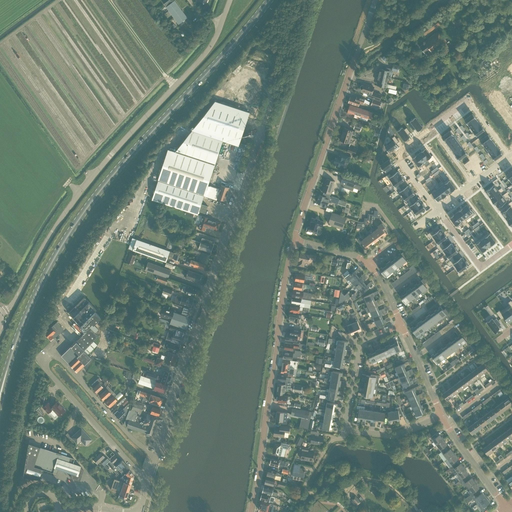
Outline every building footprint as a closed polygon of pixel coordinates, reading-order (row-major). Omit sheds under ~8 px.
[(171,0),(169,0),(164,4),(166,7),(179,24),(187,18),(174,1),(173,2),(171,0)] [(480,1),(468,9),(471,14),(484,5),(480,1)] [(439,16),(420,31),(425,37),(444,23),(439,16)] [(443,46),(446,48),(451,45),(449,42),(447,43),(441,35),(440,35),(438,32),(424,42),(425,43),(420,46),(426,54),(426,53),(428,57),(443,46)] [(501,51),(498,54),(502,59),(504,57),(508,62),(510,61),(510,62),(511,60),(511,56),(507,50),(502,54),(501,51)] [(488,57),(474,68),(482,78),(496,67),(488,57)] [(379,73),(379,75),(391,78),(392,71),(398,72),(399,66),(393,64),(392,68),(385,67),(384,70),(380,69),(380,70),(378,70),(378,73),(379,73)] [(392,78),(391,78),(379,75),(378,77),(377,78),(376,80),(377,81),(376,86),(388,88),(389,84),(387,84),(388,79),(389,79),(389,80),(391,80),(392,78)] [(372,92),(374,88),(364,84),(364,85),(362,85),(361,86),(361,87),(360,88),(361,89),(362,90),(362,92),(369,94),(368,97),(373,99),(380,101),(382,95),(372,92)] [(504,90),(496,96),(499,101),(507,95),(504,90)] [(507,95),(499,101),(502,104),(510,98),(507,95)] [(356,97),(355,99),(350,98),(349,103),(358,106),(360,103),(363,104),(365,99),(356,97)] [(511,101),(510,98),(502,104),(504,108),(511,102),(511,101)] [(381,101),(380,101),(373,99),(371,105),(379,108),(381,101)] [(371,119),(373,113),(369,112),(350,105),(348,112),(348,113),(350,114),(351,112),(355,114),(354,117),(360,119),(361,116),(367,118),(371,119)] [(473,113),(464,120),(468,124),(476,118),(473,113)] [(410,121),(408,123),(413,130),(416,128),(418,131),(423,127),(415,117),(410,121)] [(476,118),(468,124),(470,128),(478,122),(476,118)] [(478,122),(470,128),(473,131),(481,125),(478,122)] [(356,123),(354,129),(360,131),(362,125),(356,123)] [(481,125),(473,131),(476,136),(485,130),(481,125)] [(351,133),(353,134),(354,131),(343,127),(341,134),(350,137),(351,133)] [(402,127),(397,130),(404,141),(410,137),(408,134),(410,132),(407,127),(404,129),(402,127)] [(450,130),(442,137),(445,141),(453,135),(450,130)] [(221,142),(195,133),(188,156),(168,149),(159,179),(152,200),(198,215),(198,213),(199,213),(200,212),(199,211),(199,210),(201,204),(204,196),(217,200),(217,198),(225,200),(229,188),(230,188),(221,185),(220,189),(207,185),(214,164),(222,141),(222,140),(221,142)] [(349,140),(350,137),(341,134),(339,140),(350,143),(351,140),(349,140)] [(488,134),(480,140),(483,145),(491,139),(488,134)] [(453,135),(445,141),(448,144),(456,138),(453,135),(454,135),(453,135)] [(388,144),(385,147),(389,152),(392,150),(393,150),(395,148),(398,146),(396,143),(399,141),(395,136),(392,138),(393,140),(391,142),(390,141),(387,144),(388,144)] [(456,138),(448,144),(451,148),(459,142),(456,138)] [(491,139),(483,145),(486,148),(494,142),(491,139),(492,139),(491,139)] [(459,142),(451,148),(453,152),(461,146),(459,142)] [(494,142),(486,148),(489,152),(497,146),(494,142)] [(461,146),(453,152),(456,155),(464,149),(461,146)] [(497,146),(489,152),(491,155),(491,156),(500,149),(499,149),(497,146)] [(425,148),(421,151),(427,160),(432,156),(425,148)] [(464,149),(456,155),(459,160),(468,154),(464,149)] [(500,149),(491,156),(495,160),(503,154),(500,149)] [(417,154),(424,164),(423,163),(427,160),(421,151),(421,152),(417,155),(417,154)] [(331,162),(332,164),(335,165),(335,166),(336,165),(342,168),(345,161),(348,163),(351,155),(340,152),(338,156),(337,158),(335,158),(334,160),(333,160),(331,161),(331,162)] [(417,154),(412,158),(419,168),(424,164),(417,154)] [(389,159),(380,165),(384,170),(386,169),(388,172),(393,168),(391,166),(393,164),(389,159)] [(390,173),(385,176),(387,179),(390,183),(401,175),(400,175),(400,174),(398,171),(398,172),(397,171),(392,175),(390,173)] [(360,190),(363,181),(344,175),(341,183),(343,184),(342,187),(355,191),(356,189),(360,190)] [(401,175),(390,183),(394,187),(393,188),(395,190),(400,187),(398,184),(404,180),(401,175)] [(448,178),(443,182),(451,191),(455,188),(448,178)] [(323,194),(322,196),(324,197),(325,195),(330,197),(331,194),(335,181),(327,179),(323,191),(324,191),(323,194)] [(444,183),(440,186),(447,195),(447,194),(450,191),(451,192),(451,191),(443,182),(444,183)] [(400,187),(395,190),(397,193),(398,193),(401,197),(411,189),(411,188),(409,185),(408,186),(408,185),(402,189),(400,187)] [(494,185),(485,191),(490,197),(498,190),(494,185)] [(435,188),(442,198),(447,195),(440,186),(436,190),(435,188)] [(435,188),(430,191),(438,201),(442,198),(435,188)] [(411,189),(401,197),(404,201),(404,202),(406,204),(411,201),(409,198),(415,194),(411,189)] [(498,190),(490,197),(492,200),(491,200),(493,203),(502,196),(498,190)] [(347,202),(330,197),(325,195),(324,197),(322,196),(320,195),(317,203),(324,205),(323,206),(328,208),(330,202),(333,204),(334,202),(346,206),(347,202)] [(502,196),(493,203),(495,205),(498,208),(507,201),(502,196)] [(406,204),(404,206),(406,208),(408,207),(411,211),(422,203),(421,203),(421,202),(419,199),(419,200),(418,199),(413,203),(411,201),(406,204)] [(422,203),(411,211),(415,215),(414,216),(416,218),(421,215),(419,212),(425,208),(425,207),(426,206),(423,203),(422,203)] [(463,207),(470,217),(475,214),(467,204),(463,207)] [(511,208),(510,206),(501,213),(506,218),(511,213),(511,208)] [(463,207),(458,210),(466,220),(470,217),(463,207)] [(454,213),(454,214),(461,223),(462,223),(460,222),(464,219),(465,220),(466,220),(458,210),(458,211),(454,214),(454,213)] [(332,213),(328,224),(343,229),(346,217),(332,213)] [(454,214),(449,217),(457,227),(461,223),(454,214)] [(202,216),(200,223),(198,228),(204,230),(205,227),(218,231),(221,223),(209,219),(210,218),(202,216)] [(310,227),(308,227),(306,232),(312,234),(312,232),(316,233),(317,228),(319,229),(320,224),(323,225),(324,222),(319,220),(319,219),(316,218),(316,219),(312,218),(310,223),(311,223),(310,227)] [(379,228),(376,230),(380,236),(383,234),(384,235),(387,234),(383,228),(386,227),(382,223),(377,226),(379,228)] [(433,230),(427,234),(429,237),(430,236),(434,240),(444,233),(444,232),(444,233),(443,232),(441,229),(440,228),(435,233),(433,230)] [(380,236),(376,230),(371,233),(377,241),(379,240),(378,238),(380,236)] [(488,232),(484,235),(491,245),(495,242),(488,232)] [(371,233),(366,237),(370,243),(373,241),(374,243),(377,241),(371,233)] [(444,233),(434,240),(437,245),(436,245),(438,248),(443,244),(441,242),(447,237),(444,233)] [(484,235),(479,238),(487,248),(491,245),(484,235)] [(361,237),(357,240),(360,244),(362,242),(367,249),(369,247),(368,245),(370,243),(366,237),(363,239),(361,237)] [(133,238),(129,248),(133,250),(166,262),(168,256),(173,257),(174,253),(170,251),(137,239),(137,240),(133,238)] [(192,246),(196,248),(194,252),(200,254),(202,250),(211,253),(214,242),(202,238),(200,242),(190,239),(189,244),(193,245),(192,246)] [(479,238),(475,242),(482,252),(487,248),(479,238)] [(443,244),(438,248),(440,251),(441,250),(444,255),(455,247),(454,247),(454,246),(452,243),(451,242),(445,247),(443,244)] [(455,247),(444,255),(447,259),(445,260),(447,263),(454,258),(452,256),(458,251),(457,251),(458,250),(456,246),(455,247)] [(400,255),(398,257),(403,264),(407,261),(403,256),(405,255),(403,251),(401,253),(401,252),(399,254),(400,255)] [(202,252),(199,261),(207,264),(210,255),(202,252)] [(136,256),(130,253),(126,263),(133,265),(136,256)] [(310,255),(300,253),(299,261),(300,261),(299,266),(304,267),(305,262),(309,263),(309,259),(316,260),(317,256),(310,255)] [(395,259),(393,260),(398,267),(400,269),(404,266),(403,264),(398,257),(397,256),(394,257),(395,259)] [(454,258),(447,263),(449,266),(452,264),(455,269),(465,261),(464,260),(462,257),(456,261),(454,258)] [(194,264),(194,266),(204,269),(205,264),(188,259),(187,262),(194,264)] [(390,260),(388,262),(394,270),(396,273),(398,271),(396,269),(398,267),(393,260),(391,262),(390,260)] [(465,261),(455,269),(458,273),(457,273),(459,276),(464,272),(462,270),(469,265),(468,265),(469,264),(466,261),(465,261)] [(145,270),(156,274),(168,278),(171,270),(148,262),(145,270)] [(387,265),(385,267),(390,273),(392,271),(394,274),(396,273),(394,270),(388,262),(386,264),(387,265)] [(385,277),(390,273),(385,267),(383,268),(382,267),(379,269),(385,277)] [(189,270),(186,278),(198,282),(201,275),(189,270)] [(347,270),(343,274),(346,276),(345,277),(348,281),(347,282),(349,284),(351,282),(357,276),(356,274),(357,273),(355,271),(351,274),(349,272),(349,273),(347,270)] [(314,273),(306,272),(305,274),(301,273),(300,275),(296,274),(295,280),(304,282),(305,279),(313,280),(314,273)] [(351,282),(349,284),(351,286),(353,287),(362,279),(360,277),(359,278),(357,276),(351,282)] [(426,282),(423,278),(419,282),(420,283),(418,284),(423,291),(427,288),(424,284),(426,282)] [(357,287),(358,289),(365,284),(363,282),(364,281),(362,279),(353,287),(354,289),(357,287)] [(423,291),(418,284),(417,283),(415,285),(416,286),(414,288),(419,294),(421,293),(423,295),(425,294),(423,291)] [(365,284),(358,289),(361,292),(359,293),(362,295),(363,294),(369,289),(368,287),(369,286),(368,284),(366,285),(365,284)] [(197,289),(184,285),(182,291),(195,296),(194,296),(195,296),(197,289)] [(419,294),(414,288),(411,289),(411,288),(408,289),(416,300),(418,299),(416,296),(419,294)] [(416,300),(408,289),(406,291),(407,292),(405,294),(410,301),(412,299),(414,302),(416,300)] [(294,290),(293,296),(310,299),(311,293),(294,290)] [(341,291),(338,301),(339,303),(343,301),(345,300),(347,299),(345,297),(344,295),(341,291)] [(364,297),(366,302),(374,298),(373,296),(374,295),(373,293),(364,297)] [(116,294),(113,302),(116,304),(117,301),(119,301),(121,296),(116,294)] [(410,301),(405,294),(403,295),(402,294),(400,296),(406,304),(408,306),(409,305),(410,305),(408,302),(410,301)] [(176,296),(174,301),(175,301),(180,303),(183,304),(191,307),(193,301),(183,297),(182,297),(177,295),(176,296)] [(90,356),(92,354),(90,351),(96,344),(93,341),(98,336),(88,326),(91,322),(93,324),(100,316),(94,311),(96,309),(84,297),(68,312),(80,324),(76,329),(80,333),(80,332),(83,335),(61,356),(77,371),(91,357),(90,356)] [(292,298),(292,303),(301,304),(300,306),(303,307),(310,308),(311,301),(292,298)] [(366,302),(368,307),(377,302),(376,300),(375,301),(374,298),(366,302)] [(368,307),(366,308),(368,313),(370,311),(378,308),(377,305),(379,305),(377,302),(368,307)] [(185,305),(182,313),(190,316),(193,308),(185,305)] [(290,306),(290,308),(290,309),(290,311),(295,312),(295,313),(299,313),(302,314),(303,311),(300,310),(300,307),(291,305),(291,306),(290,306)] [(439,309),(437,311),(444,319),(450,315),(445,309),(443,310),(440,306),(438,308),(439,309)] [(170,324),(170,323),(186,329),(190,317),(163,308),(161,315),(172,319),(171,322),(160,318),(159,321),(170,324)] [(371,312),(368,313),(370,317),(371,317),(373,316),(382,312),(381,310),(379,310),(378,308),(370,311),(371,312)] [(511,317),(505,308),(501,312),(500,310),(497,312),(501,318),(504,316),(508,322),(511,319),(511,317)] [(438,321),(439,323),(444,319),(437,311),(436,309),(434,311),(435,312),(433,314),(438,321)] [(359,321),(356,314),(355,312),(351,313),(355,322),(353,323),(356,331),(358,330),(359,331),(361,330),(358,322),(359,321)] [(383,315),(382,312),(373,316),(371,317),(371,319),(373,318),(375,321),(383,317),(382,315),(383,315)] [(300,323),(300,326),(302,326),(303,320),(301,320),(302,315),(290,313),(289,319),(292,319),(291,321),(300,323)] [(430,314),(428,316),(434,324),(435,326),(439,323),(438,321),(433,314),(431,315),(430,314)] [(426,317),(427,318),(424,320),(430,327),(431,329),(435,326),(434,324),(428,316),(426,317)] [(384,320),(383,317),(375,321),(377,326),(386,322),(385,319),(384,320)] [(501,324),(496,318),(494,320),(492,318),(487,322),(495,333),(498,330),(498,329),(499,328),(498,326),(501,324)] [(422,320),(419,322),(425,330),(430,327),(424,320),(422,322),(422,320)] [(54,336),(55,337),(64,329),(57,322),(51,327),(44,333),(50,340),(54,336)] [(88,326),(95,333),(98,329),(93,324),(91,322),(88,326)] [(425,330),(419,322),(417,324),(418,325),(416,326),(421,333),(422,334),(423,334),(425,333),(426,332),(426,331),(425,330)] [(354,332),(356,331),(353,323),(344,327),(347,333),(350,332),(352,334),(354,333),(354,332)] [(169,328),(165,341),(180,346),(181,343),(186,330),(170,325),(169,328),(170,328),(169,328)] [(417,336),(421,333),(416,326),(414,328),(413,327),(411,328),(417,336)] [(287,332),(286,339),(297,341),(298,336),(300,336),(301,330),(294,329),(290,329),(290,332),(287,332)] [(459,336),(457,338),(462,345),(467,342),(461,333),(458,335),(459,336)] [(336,336),(335,345),(337,345),(346,347),(346,344),(347,344),(348,342),(342,341),(342,337),(336,336)] [(114,337),(112,343),(119,345),(121,339),(114,337)] [(455,340),(453,341),(458,348),(462,345),(457,338),(456,337),(454,338),(455,340)] [(395,344),(393,345),(396,352),(399,351),(399,352),(404,350),(402,347),(400,348),(397,341),(394,342),(395,344)] [(453,341),(451,343),(450,341),(448,343),(454,351),(455,353),(455,352),(456,353),(458,352),(456,349),(458,348),(453,341)] [(179,350),(180,349),(180,348),(179,347),(180,347),(169,343),(167,349),(177,352),(178,350),(179,350)] [(447,346),(445,347),(450,354),(451,356),(454,355),(453,354),(455,353),(454,351),(448,343),(446,344),(447,346)] [(390,344),(387,345),(391,354),(396,352),(393,345),(390,346),(390,344)] [(385,346),(386,348),(383,349),(387,357),(391,354),(387,345),(385,346)] [(445,357),(450,354),(445,347),(442,349),(442,348),(440,349),(445,357)] [(380,348),(378,350),(382,359),(383,361),(385,359),(384,358),(387,357),(383,349),(381,350),(380,348)] [(438,352),(436,353),(441,360),(445,357),(440,349),(437,351),(438,352)] [(377,361),(382,359),(378,350),(375,351),(376,352),(374,353),(377,361)] [(283,355),(283,357),(283,358),(292,360),(293,357),(297,357),(297,356),(301,357),(301,355),(301,353),(301,352),(296,351),(295,354),(284,352),(284,354),(283,355)] [(143,359),(143,360),(155,365),(161,367),(162,364),(165,365),(166,363),(174,365),(178,355),(169,352),(168,357),(165,356),(162,355),(161,359),(158,358),(156,361),(144,357),(143,359)] [(369,354),(368,354),(369,356),(370,358),(369,359),(368,360),(369,363),(371,363),(372,363),(377,361),(374,353),(371,354),(371,353),(369,354)] [(439,362),(441,360),(436,353),(434,355),(433,354),(431,356),(432,357),(430,359),(435,365),(437,364),(438,366),(440,364),(439,362)] [(444,360),(448,366),(453,363),(449,357),(444,360)] [(283,361),(282,366),(297,369),(298,361),(290,360),(290,362),(283,361)] [(342,365),(343,363),(334,361),(332,361),(331,365),(325,364),(325,366),(340,369),(340,367),(343,368),(344,365),(342,365)] [(395,367),(397,372),(405,369),(404,367),(405,366),(404,363),(395,367)] [(483,364),(478,367),(482,374),(487,370),(483,364)] [(296,376),(297,369),(282,366),(281,372),(289,373),(288,375),(296,376)] [(478,367),(473,371),(477,378),(481,375),(482,377),(484,375),(483,374),(482,374),(478,367)] [(326,368),(326,370),(329,371),(328,376),(340,378),(340,375),(342,376),(342,373),(333,371),(333,369),(326,368)] [(397,378),(409,373),(408,371),(406,371),(405,369),(397,372),(395,373),(397,378)] [(158,375),(156,380),(168,383),(172,373),(164,370),(162,377),(158,375)] [(472,381),(477,378),(473,371),(468,375),(472,381)] [(158,375),(147,372),(146,376),(156,380),(158,375)] [(168,385),(156,381),(156,380),(146,376),(146,377),(139,375),(133,373),(132,378),(139,380),(138,383),(150,388),(151,387),(153,388),(153,389),(165,393),(168,385)] [(397,378),(399,383),(400,383),(401,382),(409,379),(408,376),(410,376),(409,373),(397,378)] [(366,378),(368,378),(367,381),(378,383),(380,375),(371,374),(371,376),(367,375),(366,378)] [(462,379),(467,385),(472,381),(468,375),(462,379)] [(101,384),(102,383),(101,381),(98,378),(91,385),(94,387),(93,388),(97,393),(103,387),(101,384)] [(410,381),(409,379),(401,382),(404,387),(407,386),(413,383),(412,380),(410,381)] [(462,389),(467,385),(462,379),(457,383),(462,389)] [(277,384),(276,394),(284,395),(285,389),(291,389),(291,383),(289,382),(285,382),(285,385),(277,384)] [(462,389),(457,383),(452,386),(457,393),(460,390),(462,393),(464,391),(462,389)] [(107,385),(104,391),(99,395),(103,400),(108,396),(109,398),(111,397),(113,392),(113,391),(107,385)] [(452,386),(447,390),(452,396),(457,393),(452,386)] [(406,392),(408,397),(416,393),(415,391),(416,390),(415,388),(409,390),(406,392)] [(160,404),(162,398),(150,394),(151,394),(140,391),(138,390),(136,394),(138,395),(143,396),(142,402),(147,404),(148,403),(159,407),(160,404)] [(447,390),(442,394),(447,400),(450,398),(452,400),(454,399),(452,396),(447,390)] [(373,396),(373,393),(365,391),(365,394),(363,393),(363,396),(371,397),(370,400),(374,400),(375,396),(373,396)] [(116,395),(113,392),(111,397),(109,398),(110,398),(105,402),(109,407),(118,399),(115,396),(116,395)] [(320,394),(320,397),(322,398),(326,398),(336,400),(336,399),(338,399),(338,396),(337,396),(337,394),(329,392),(328,395),(326,394),(326,395),(320,394)] [(407,403),(410,402),(419,397),(418,395),(417,396),(416,393),(408,397),(409,399),(406,400),(407,403)] [(118,405),(126,398),(123,395),(118,398),(119,399),(116,403),(118,405)] [(277,396),(277,400),(278,400),(278,402),(287,403),(289,403),(288,407),(293,408),(300,409),(301,404),(295,403),(294,405),(291,404),(291,403),(290,401),(290,396),(288,396),(279,395),(279,397),(277,396)] [(410,402),(412,406),(420,403),(419,401),(420,400),(419,397),(410,402)] [(127,398),(121,403),(124,406),(130,401),(127,398)] [(508,408),(511,404),(511,402),(508,398),(503,401),(508,408)] [(336,406),(337,404),(328,402),(328,400),(322,399),(321,401),(325,402),(324,404),(327,404),(326,407),(334,409),(335,406),(336,406)] [(131,410),(131,411),(137,413),(140,414),(142,410),(157,415),(160,408),(147,404),(146,405),(144,404),(140,402),(135,400),(131,410)] [(48,403),(42,408),(48,413),(49,412),(55,419),(58,416),(63,411),(64,411),(65,411),(65,409),(64,409),(57,401),(51,406),(48,403)] [(503,411),(508,408),(503,401),(498,405),(503,411)] [(386,406),(385,411),(385,412),(388,412),(389,422),(392,421),(392,420),(395,419),(393,411),(390,412),(390,409),(389,409),(390,403),(387,402),(386,404),(386,406)] [(414,411),(422,408),(423,407),(422,405),(421,405),(420,403),(412,406),(413,409),(411,410),(412,412),(414,411)] [(117,410),(114,414),(120,420),(127,413),(126,413),(128,411),(127,411),(129,407),(127,405),(122,409),(119,413),(117,410)] [(498,405),(493,409),(498,415),(503,411),(498,405)] [(363,418),(364,407),(357,406),(357,409),(356,415),(358,415),(358,419),(360,419),(360,418),(363,418)] [(404,416),(400,406),(395,409),(396,411),(393,411),(395,419),(397,419),(397,421),(400,420),(400,418),(404,416)] [(41,416),(44,413),(39,407),(36,410),(41,416)] [(293,408),(291,415),(302,417),(308,418),(310,411),(300,409),(293,408)] [(416,418),(422,415),(421,414),(426,412),(424,409),(423,410),(422,408),(414,411),(416,416),(415,416),(416,418)] [(127,416),(124,424),(126,427),(146,433),(151,435),(157,418),(146,414),(145,418),(145,419),(144,418),(137,415),(137,413),(131,411),(131,410),(129,409),(127,416)] [(493,409),(488,413),(493,419),(498,415),(493,409)] [(277,411),(276,421),(282,421),(281,423),(287,424),(288,413),(277,411)] [(488,423),(493,419),(488,413),(483,417),(488,423)] [(483,417),(478,420),(482,427),(488,423),(483,417)] [(477,430),(482,427),(478,420),(473,424),(477,430)] [(317,426),(316,429),(321,429),(321,430),(327,431),(327,429),(332,430),(333,427),(331,427),(332,425),(323,423),(324,423),(320,422),(320,427),(317,426)] [(472,434),(477,430),(473,424),(468,428),(472,434)] [(275,428),(274,436),(284,437),(288,437),(289,433),(290,433),(290,427),(283,426),(280,425),(280,429),(275,428)] [(77,443),(81,440),(85,445),(91,440),(81,428),(71,437),(77,443)] [(508,440),(511,436),(511,434),(508,429),(503,433),(508,440)] [(323,446),(324,437),(316,436),(317,432),(311,431),(310,436),(312,437),(311,443),(323,446)] [(434,441),(436,444),(443,439),(439,434),(438,436),(436,433),(430,437),(434,442),(434,441)] [(498,437),(503,443),(508,440),(503,433),(498,437)] [(503,443),(498,437),(493,441),(498,447),(501,445),(502,447),(504,445),(503,443)] [(438,447),(441,451),(447,447),(445,445),(447,444),(443,439),(436,444),(438,446),(438,447)] [(493,451),(498,447),(493,441),(488,445),(493,451)] [(281,442),(281,443),(280,445),(275,444),(272,454),(281,456),(283,448),(288,449),(289,444),(281,442)] [(73,458),(28,443),(23,477),(40,480),(43,469),(53,472),(54,468),(72,473),(70,477),(80,480),(83,469),(80,466),(73,463),(74,459),(73,458)] [(488,455),(493,451),(488,445),(483,448),(488,455)] [(444,456),(445,455),(447,458),(454,453),(450,449),(449,450),(447,447),(441,451),(444,456)] [(303,452),(301,459),(313,461),(314,453),(308,452),(309,449),(303,448),(302,452),(303,452)] [(100,453),(93,460),(96,463),(104,456),(100,453)] [(444,460),(450,468),(458,462),(456,460),(458,459),(454,453),(447,458),(444,460)] [(107,458),(101,463),(104,466),(107,464),(112,469),(118,476),(120,478),(122,480),(122,481),(114,479),(111,489),(120,492),(119,495),(126,497),(133,474),(134,474),(129,469),(130,468),(122,460),(114,467),(113,466),(114,465),(110,461),(107,458)] [(453,473),(455,475),(465,468),(461,463),(459,464),(458,462),(450,468),(453,473)] [(294,467),(293,475),(304,477),(305,470),(300,468),(300,465),(295,464),(295,467),(294,467)] [(469,473),(465,468),(455,475),(457,478),(457,477),(460,480),(455,484),(456,485),(461,482),(468,476),(467,474),(469,473)] [(281,476),(282,473),(268,470),(267,476),(275,478),(275,475),(278,475),(281,476)] [(467,484),(469,487),(476,482),(472,477),(470,479),(468,476),(461,482),(464,486),(467,484)] [(279,480),(279,481),(275,480),(266,477),(265,484),(273,486),(274,484),(285,487),(286,482),(285,482),(279,480)] [(296,489),(299,486),(294,480),(291,483),(296,489)] [(478,489),(479,487),(476,482),(469,487),(471,489),(468,492),(472,496),(479,491),(478,489)] [(264,486),(262,492),(275,496),(277,496),(278,493),(272,491),(273,488),(264,486)] [(481,493),(479,491),(472,496),(475,501),(478,499),(480,501),(486,497),(483,492),(481,493)] [(355,496),(352,499),(357,505),(360,502),(355,496)] [(490,502),(486,497),(480,501),(482,504),(479,506),(483,511),(490,505),(489,503),(490,502)] [(259,507),(258,509),(259,510),(265,511),(272,511),(274,507),(278,508),(278,506),(274,504),(271,503),(261,501),(260,506),(259,507)]
